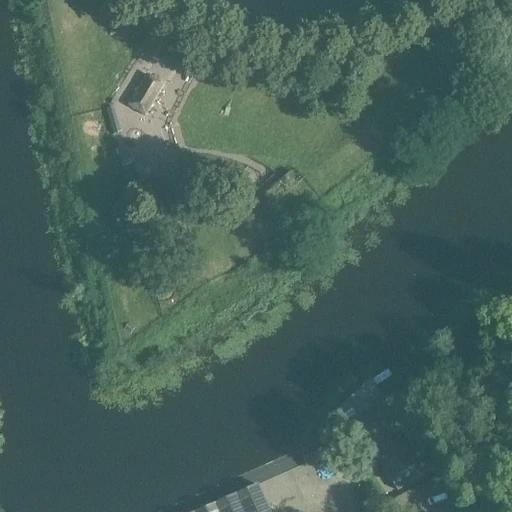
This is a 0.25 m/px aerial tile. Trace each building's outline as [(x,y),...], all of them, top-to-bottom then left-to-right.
[(146,75),(127,105),(144,115),(163,86),(146,75)] [(113,106),(105,108),(111,134),(119,132),(113,106)] [(151,162),(135,168),(141,184),(157,178),(151,162)] [(300,182),(291,170),(256,197),(266,210),(300,182)] [(391,481),(397,490),(432,468),(418,446),(409,452),(377,402),(349,420),(390,482),(391,481)] [(270,511),(258,483),(192,511),(270,511)]
